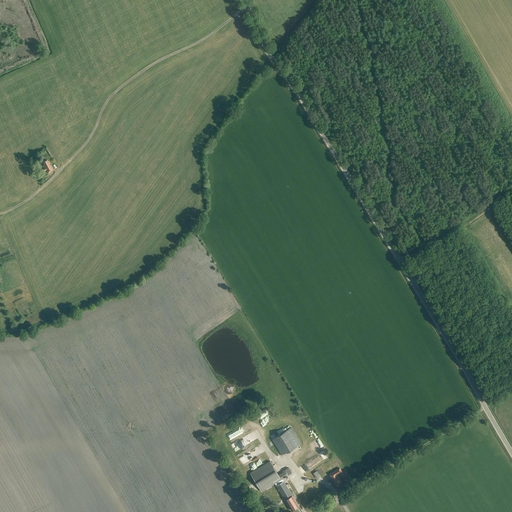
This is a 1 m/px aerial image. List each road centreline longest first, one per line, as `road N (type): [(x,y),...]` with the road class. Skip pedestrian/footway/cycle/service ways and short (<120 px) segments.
road 1 (unclassified): [(511,453),(270,57),(244,0)]
road 2 (track): [(339,498),(485,408)]
road 3 (track): [(400,261),(511,188)]
